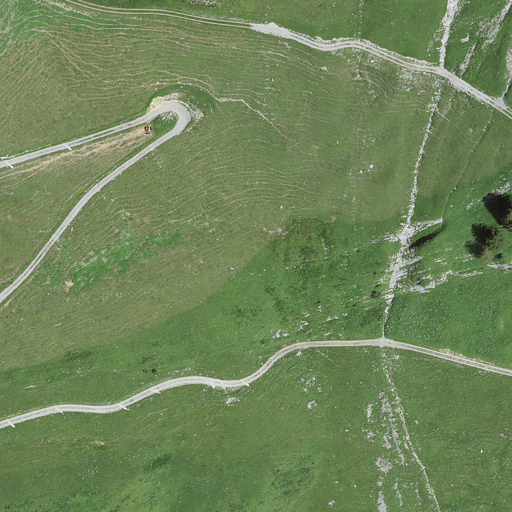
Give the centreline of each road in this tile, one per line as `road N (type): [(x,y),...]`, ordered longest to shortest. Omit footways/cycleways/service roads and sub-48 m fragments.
road 1 (track): [(0,426),(54,409),(114,408),(186,379),(239,383),(284,350),(314,343),(399,345),(511,373)]
road 2 (track): [(71,0),(254,27),(325,47),(354,44),(449,76),(511,116)]
road 3 (track): [(0,164),(166,107),(180,107),(185,117),(82,201),(0,298)]
